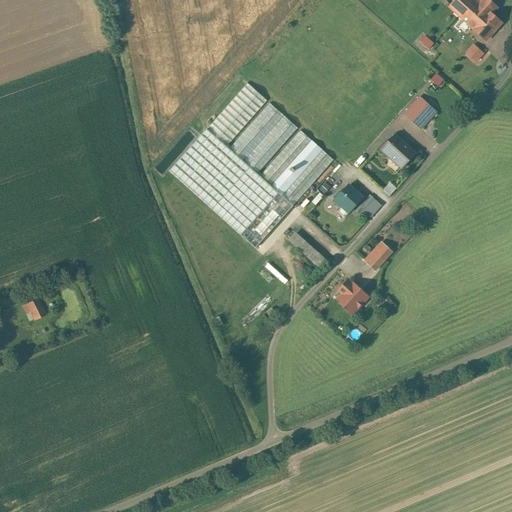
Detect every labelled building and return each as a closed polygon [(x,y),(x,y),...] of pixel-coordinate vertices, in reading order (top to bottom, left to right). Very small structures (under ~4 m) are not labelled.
[(476,0),(454,0),(448,6),(430,23),(422,32),(438,47),(439,47),(463,20),(479,2),(476,0)] [(488,0),(482,0),(480,3),(479,2),(463,20),(485,40),(501,23),(491,14),(497,7),(488,0)] [(463,52),(478,66),(488,56),(472,42),(463,52)] [(435,72),(428,79),(436,87),(443,80),(435,72)] [(333,160),(247,83),(207,128),(293,206),(333,160)] [(436,112),(419,96),(404,113),(421,129),(436,112)] [(293,206),(207,128),(168,171),(254,248),(293,206)] [(395,135),(380,150),(400,169),(415,153),(395,135)] [(396,188),(390,183),(383,190),(389,196),(396,188)] [(362,198),(348,185),(334,201),(347,213),(362,198)] [(370,195),(356,210),(361,215),(375,199),(370,195)] [(294,231),(286,238),(316,268),(326,258),(316,247),(313,250),(294,231)] [(382,241),(364,260),(375,271),(393,252),(382,241)] [(266,261),(263,265),(283,283),(287,279),(266,261)] [(352,283),(348,280),(338,290),(348,299),(342,305),(352,314),(368,297),(352,283)] [(38,298),(22,306),(26,313),(30,312),(34,319),(46,313),(38,298)]
